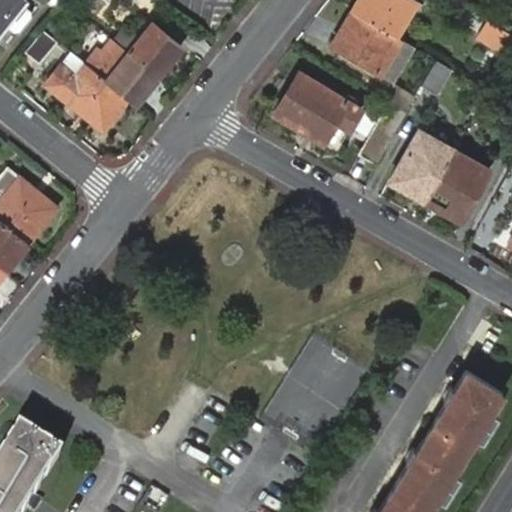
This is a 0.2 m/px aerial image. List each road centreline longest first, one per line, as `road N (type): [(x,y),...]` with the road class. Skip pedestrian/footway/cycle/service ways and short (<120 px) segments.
road 1 (residential): [(200,113),(511,298)]
road 2 (residential): [(0,359),(126,201)]
road 3 (residential): [(0,99),(126,201)]
road 4 (residential): [(200,113),(289,0)]
